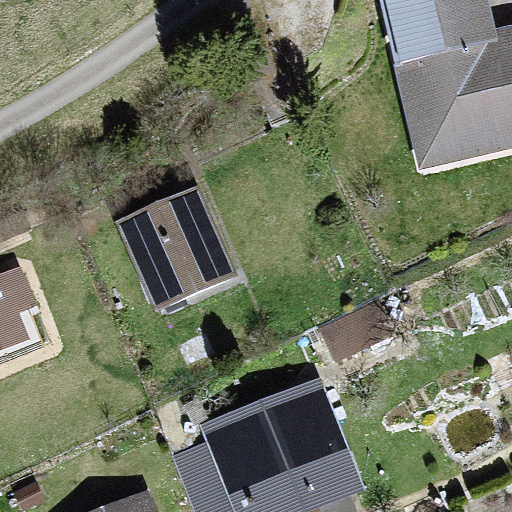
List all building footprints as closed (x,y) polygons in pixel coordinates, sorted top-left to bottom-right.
[(511,36),(489,41),(479,0),(383,0),(422,164),(511,143),(511,36)] [(284,69),(251,84),(272,130),(305,115),(284,69)] [(190,200),(126,228),(158,302),(222,274),(190,200)] [(0,362),(40,346),(14,277),(0,283),(0,362)] [(336,362),(388,338),(372,303),(320,327),(336,362)] [(319,511),(354,511),(311,398),(214,435),(247,511),(275,511),(296,504),(299,511),(308,511),(318,508),(319,511)] [(201,447),(173,457),(193,511),(231,511),(209,450),(203,452),(201,447)]
